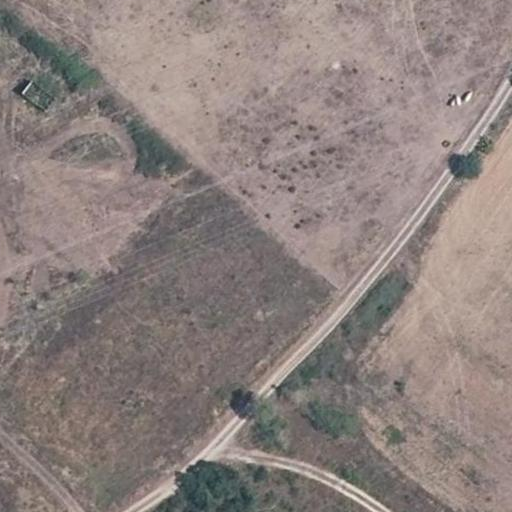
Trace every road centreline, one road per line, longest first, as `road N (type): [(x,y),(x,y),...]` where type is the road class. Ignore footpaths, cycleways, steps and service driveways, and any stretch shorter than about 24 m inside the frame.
road 1 (track): [(131,511),(184,480),(338,316),(474,143),(511,79)]
road 2 (track): [(214,447),(342,480),(383,511)]
